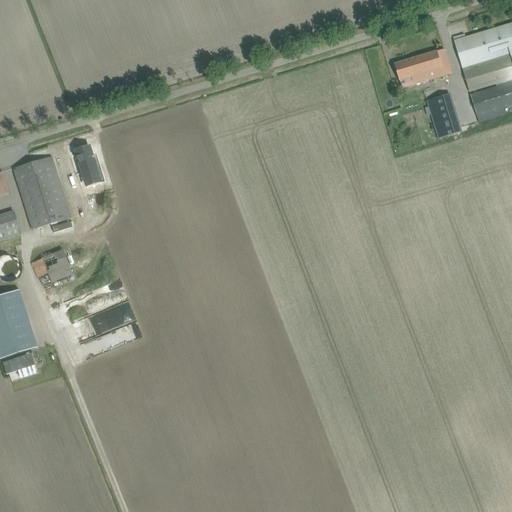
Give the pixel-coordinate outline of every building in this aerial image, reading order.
[(494,80),(497,87),(470,95),(476,115),(477,115),(479,123),(506,114),(504,107),(511,104),(511,23),(454,41),(457,50),(459,58),(469,91),(475,89),(474,86),(487,82),(489,87),(494,85),(492,80),(494,80)] [(394,64),(397,74),(399,81),(413,77),(415,85),(452,73),(445,49),(394,64)] [(431,115),(438,139),(461,132),(449,94),(426,101),(428,107),(431,115)] [(89,146),(74,150),(83,179),(98,174),(89,146)] [(14,169),(17,178),(33,230),(71,218),(52,157),(14,169)] [(0,196),(9,194),(5,182),(2,172),(0,173),(0,196)] [(14,212),(0,216),(0,240),(21,234),(14,212)] [(73,274),(64,250),(42,258),(43,259),(32,263),(37,278),(48,274),(51,282),(73,274)] [(0,279),(0,280),(1,280),(2,281),(3,281),(4,282),(5,282),(6,283),(8,283),(9,283),(10,283),(11,283),(12,282),(13,282),(14,282),(15,281),(16,281),(17,280),(18,279),(19,278),(20,277),(20,276),(21,275),(22,274),(22,273),(22,272),(22,271),(23,270),(22,269),(22,267),(22,266),(22,265),(21,264),(21,263),(20,262),(20,261),(19,260),(18,259),(17,258),(16,258),(15,257),(14,257),(13,256),(12,256),(10,256),(9,256),(8,256),(7,256),(6,256),(5,256),(3,257),(2,257),(1,258),(0,259),(0,279)] [(20,290),(0,296),(0,359),(38,347),(20,290)] [(4,362),(10,382),(39,373),(32,353),(4,362)]
